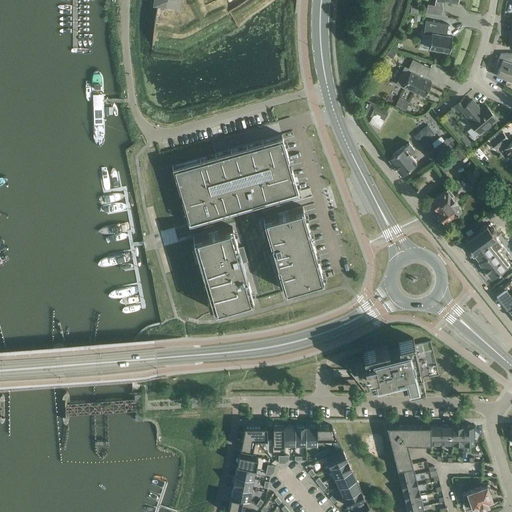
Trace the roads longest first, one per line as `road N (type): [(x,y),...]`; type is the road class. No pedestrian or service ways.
road 1 (tertiary): [(0,370),(242,351),(345,324)]
road 2 (residential): [(511,324),(369,145),(338,123)]
road 3 (residential): [(498,411),(453,402),(253,402)]
road 4 (residential): [(333,111),(296,123),(340,270)]
road 5 (residential): [(327,88),(156,136)]
road 6 (unclassified): [(156,136),(134,109),(126,0)]
